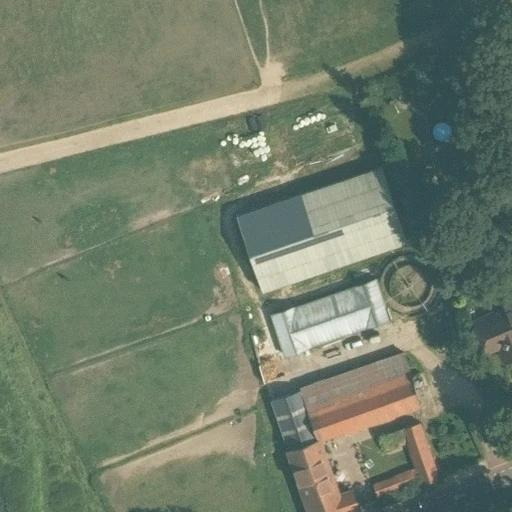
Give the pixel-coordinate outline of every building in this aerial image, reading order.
[(488,130),(466,139),(476,163),(498,154),(488,130)] [(258,269),(251,241),(386,208),(377,170),(227,207),(243,273),(258,269)] [(390,321),(376,280),(270,316),(284,357),(390,321)] [(511,303),(474,320),(488,352),(500,347),(506,362),(511,359),(511,303)] [(299,391),(301,396),(303,395),(319,438),(345,428),(346,431),(419,404),(419,405),(421,404),(402,352),(299,390),(299,391)] [(288,449),(319,438),(303,395),(301,396),(299,391),(271,401),(273,406),(288,449)] [(380,438),(384,451),(408,442),(418,471),(374,486),(379,502),(440,480),(419,424),(380,438)] [(340,494),(319,438),(288,449),(310,511),(351,511),(361,509),(353,489),(340,494)]
